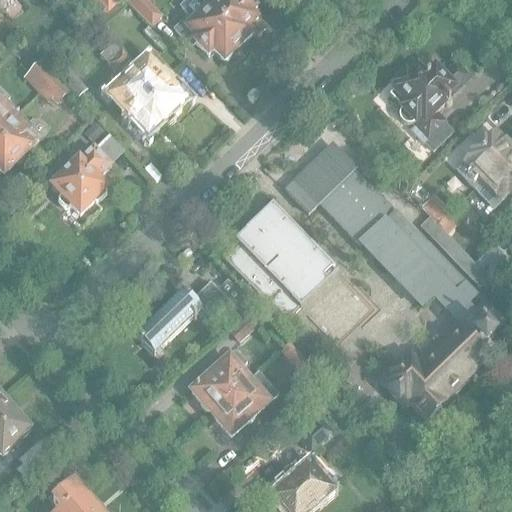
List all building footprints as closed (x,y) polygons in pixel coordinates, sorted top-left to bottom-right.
[(0,0),(0,10),(10,0),(0,0)] [(108,16),(123,3),(120,0),(93,0),(98,6),(92,12),(101,22),(108,16)] [(148,4),(152,0),(131,0),(128,4),(153,30),(163,19),(148,4)] [(225,65),(244,47),(197,0),(192,0),(182,10),(191,19),(176,33),(193,50),(196,46),(210,60),(215,55),(225,65)] [(256,40),(266,30),(253,17),(258,12),(245,0),(217,0),(208,9),(198,0),(197,0),(244,47),(253,38),(256,40)] [(150,66),(140,75),(130,64),(132,61),(111,39),(101,48),(105,54),(109,50),(117,59),(110,65),(118,74),(121,70),(167,121),(185,104),(170,88),(174,85),(168,79),(165,82),(150,66)] [(165,122),(167,121),(121,70),(118,74),(110,65),(117,59),(109,50),(105,54),(101,48),(99,50),(104,55),(101,59),(116,75),(111,80),(121,92),(114,99),(149,137),(151,135),(158,135),(165,129),(165,122)] [(59,78),(51,70),(44,62),(23,81),(39,97),(56,81),(59,78)] [(440,111),(445,105),(447,108),(449,106),(446,102),(468,80),(456,68),(443,81),(435,72),(428,79),(427,78),(425,80),(417,72),(408,80),(405,78),(394,89),(397,91),(394,94),(406,107),(401,111),(402,112),(401,114),(400,116),(400,119),(402,123),(404,125),(406,127),(409,128),(411,127),(414,127),(416,125),(420,129),(414,135),(434,155),(453,135),(436,117),(441,112),(440,111)] [(88,94),(69,73),(60,81),(79,102),(88,94)] [(57,108),(70,97),(56,81),(39,97),(48,106),(51,103),(57,108)] [(0,134),(18,118),(18,117),(8,106),(11,102),(0,90),(0,134)] [(34,125),(29,129),(18,118),(0,134),(0,174),(2,174),(5,177),(41,142),(50,134),(43,126),(34,125)] [(92,145),(102,135),(95,128),(85,137),(92,145)] [(482,186),(511,156),(511,153),(495,136),(486,145),(484,143),(471,156),(473,158),(463,167),(482,186)] [(113,169),(111,168),(96,151),(81,165),(79,162),(67,173),(69,175),(53,190),(63,200),(60,202),(61,206),(66,212),(71,211),(73,209),(82,218),(95,206),(97,208),(109,197),(107,194),(109,192),(99,182),(113,169)] [(457,322),(416,364),(409,358),(380,387),(405,413),(410,408),(425,424),(494,358),(486,349),(494,341),(490,337),(502,326),(484,308),(474,318),(466,309),(476,299),(465,288),(463,290),(439,265),(441,263),(434,256),(432,258),(420,245),(422,243),(408,229),(406,231),(394,218),(396,217),(333,151),(286,195),(309,219),(319,209),(358,250),(361,247),(422,310),(434,299),(457,322)] [(511,156),(482,186),(500,205),(509,197),(511,199),(511,198),(511,156)] [(439,228),(451,217),(434,200),(422,211),(439,228)] [(241,248),(226,262),(286,325),(301,310),(296,305),(331,271),(333,273),(334,271),(273,208),(237,243),(241,248)] [(487,227),(494,235),(511,217),(505,210),(487,227)] [(439,228),(448,237),(459,226),(451,217),(439,228)] [(494,248),(476,266),(488,279),(507,261),(494,248)] [(212,324),(230,307),(212,289),(194,306),(190,302),(191,301),(189,299),(188,300),(184,295),(136,341),(141,346),(140,347),(142,349),(143,348),(154,359),(193,322),(194,324),(196,321),(195,320),(201,313),(212,324)] [(239,347),(262,326),(252,315),(229,335),(239,347)] [(212,418),(249,384),(229,362),(215,374),(212,374),(207,379),(206,382),(192,395),(201,406),(200,409),(206,416),(210,416),(212,418)] [(315,393),(324,385),(310,370),(301,378),(315,393)] [(249,384),(212,418),(231,440),(246,427),(249,427),(255,422),(255,420),(269,407),(249,384)] [(0,456),(3,459),(32,432),(3,400),(0,403),(0,456)] [(296,439),(311,455),(332,437),(317,420),(296,439)] [(22,468),(16,474),(27,486),(53,463),(38,446),(18,463),(22,468)] [(323,501),(331,494),(317,479),(326,471),(319,462),(291,486),(288,483),(287,484),(282,478),(274,485),(279,492),(278,493),(280,496),(276,500),(276,505),(281,511),(311,511),(314,510),(320,510),(323,507),(323,501)] [(99,511),(75,485),(54,504),(61,511),(99,511)]
